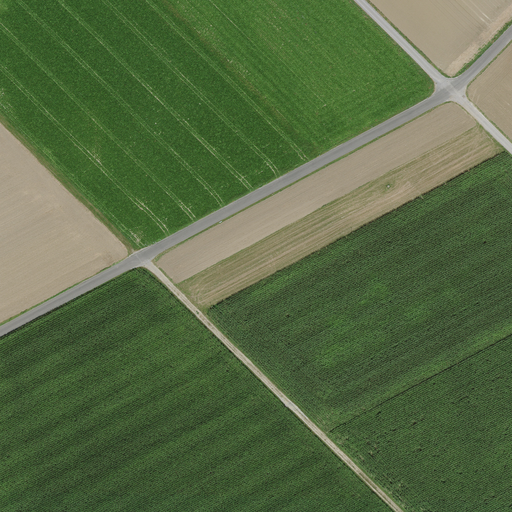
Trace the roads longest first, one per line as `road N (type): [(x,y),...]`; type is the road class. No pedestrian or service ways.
road 1 (track): [(400,511),(0,119)]
road 2 (track): [(360,0),(511,148)]
